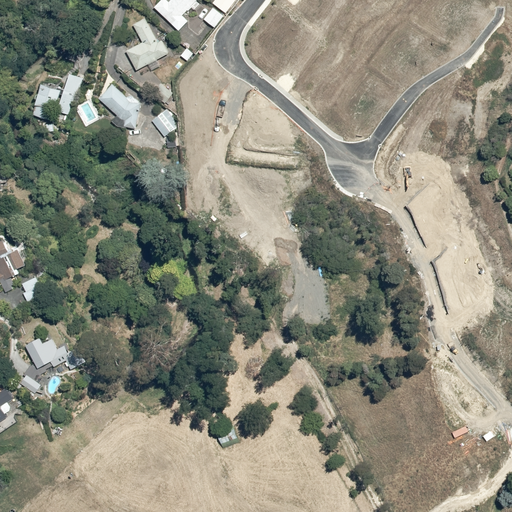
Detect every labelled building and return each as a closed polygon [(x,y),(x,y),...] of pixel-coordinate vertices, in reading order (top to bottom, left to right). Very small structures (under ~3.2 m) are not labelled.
[(168,0),(161,0),(155,6),(181,31),(191,21),(185,16),(200,1),(198,0),(171,0),(170,1),(168,0)] [(215,0),(214,3),(229,14),(238,0),(215,0)] [(226,15),(214,7),(205,19),(216,28),(226,15)] [(161,41),(147,17),(135,24),(145,41),(128,50),(140,70),(149,64),(153,72),(163,66),(159,59),(170,53),(162,40),(161,41)] [(214,55),(229,35),(224,32),(226,30),(219,25),(203,47),(214,55)] [(195,52),(188,47),(182,55),(188,60),(195,52)] [(201,80),(192,99),(202,104),(204,100),(210,103),(228,64),(213,57),(201,80)] [(85,78),(72,73),(66,91),(46,84),(34,117),(53,124),(58,111),(72,116),(85,78)] [(101,98),(119,114),(113,121),(123,128),(126,125),(127,126),(140,129),(148,117),(141,113),(142,113),(142,112),(142,111),(143,110),(143,109),(143,108),(143,107),(143,106),(143,105),(142,104),(142,103),(141,102),(141,101),(140,100),(139,99),(138,99),(138,98),(137,98),(136,97),(135,97),(134,97),(133,97),(133,96),(132,96),(131,96),(130,96),(130,97),(129,97),(128,97),(114,83),(101,98)] [(174,92),(162,83),(154,93),(166,102),(174,92)] [(98,116),(89,100),(80,105),(84,112),(81,114),(86,123),(98,116)] [(182,124),(171,108),(154,120),(165,136),(182,124)] [(0,279),(7,293),(16,288),(11,279),(15,277),(22,273),(20,269),(30,264),(20,246),(11,251),(3,236),(0,238),(0,279)] [(28,290),(24,292),(29,302),(48,293),(39,275),(24,282),(28,290)] [(42,336),(27,345),(40,369),(53,361),(57,368),(76,357),(67,341),(58,346),(54,339),(46,343),(42,336)] [(46,376),(32,365),(24,375),(27,377),(22,383),(26,386),(24,389),(32,395),(46,376)] [(0,421),(8,415),(6,412),(13,407),(9,402),(17,396),(8,385),(0,391),(0,421)] [(218,431),(224,447),(239,442),(234,426),(218,431)]
